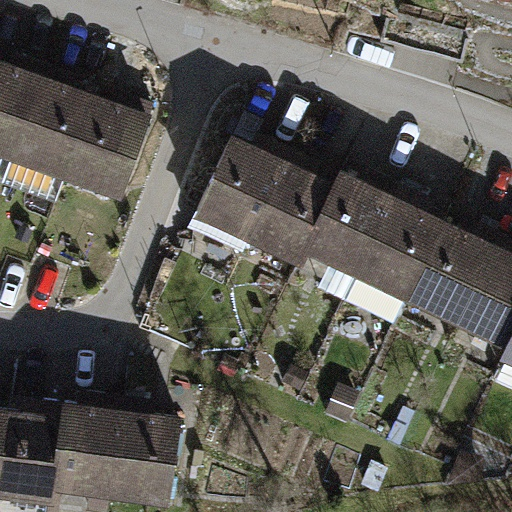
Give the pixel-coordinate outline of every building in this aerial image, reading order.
[(390,2),(381,40),(462,59),(471,22),(390,2)] [(0,152),(125,195),(155,109),(125,99),(59,76),(22,63),(0,55),(0,152)] [(265,146),(235,132),(198,211),(301,259),(306,247),(363,274),(351,299),(399,321),(410,297),(509,344),(504,354),(511,357),(511,242),(477,226),(421,200),(378,180),(345,165),(338,180),(309,166),(265,146)] [(0,494),(1,494),(0,502),(0,511),(54,511),(58,488),(115,495),(173,503),(184,411),(149,406),(126,404),(98,400),(70,397),(68,413),(38,408),(14,405),(0,403),(0,494)] [(463,450),(449,482),(485,478),(487,454),(463,450)]
